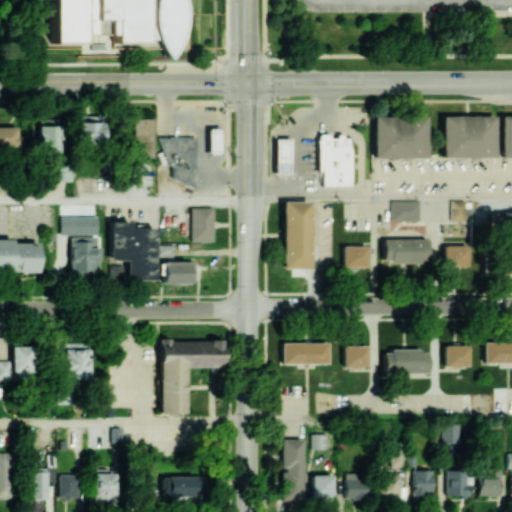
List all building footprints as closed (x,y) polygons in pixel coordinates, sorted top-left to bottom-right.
[(175,0),(176,1),(177,17),(173,38),(164,57),(157,48),(152,37),(144,37),(143,48),(42,48),(43,0),(175,0)] [(74,115),(74,142),(101,143),(102,116),(74,115)] [(372,158),(425,158),(424,115),(371,116),(372,158)] [(493,116),(440,115),(439,157),(492,157),(493,116)] [(511,115),(498,116),(498,157),(511,156),(511,115)] [(151,118),(131,118),(132,134),(128,134),(129,158),(152,157),(151,118)] [(36,151),(57,151),(57,125),(37,125),(36,151)] [(16,126),(0,126),(0,147),(16,147),(16,126)] [(320,186),(349,186),(350,135),(315,135),(315,172),(320,172),(320,186)] [(194,137),(158,136),(158,164),(170,165),(169,182),(193,183),(194,137)] [(290,138),(273,138),(273,175),(289,175),(290,138)] [(70,181),(70,164),(53,164),(53,181),(70,181)] [(449,220),(463,220),(464,201),(449,200),(449,220)] [(279,267),(307,268),(308,201),(280,201),(279,267)] [(417,220),(418,201),(389,201),(389,220),(417,220)] [(189,241),(211,240),(211,207),(189,207),(189,241)] [(511,229),(511,212),(490,212),(489,229),(511,229)] [(58,234),(95,234),(95,217),(58,216),(58,234)] [(152,279),(152,228),(128,227),(128,221),(107,221),(107,259),(124,259),(124,279),(152,279)] [(96,237),(68,236),(67,274),(95,275),(96,237)] [(426,238),(381,237),(381,262),(419,263),(419,259),(425,259),(426,238)] [(0,270),(35,271),(36,242),(10,242),(10,238),(0,238),(0,270)] [(466,244),(442,244),(441,265),(466,266),(466,244)] [(365,246),(341,245),(340,266),(365,267),(365,246)] [(511,274),(511,256),(492,256),(492,275),(511,274)] [(191,260),(160,261),(160,283),(192,283),(191,260)] [(156,413),(183,413),(183,367),(219,367),(219,339),(156,339),(156,413)] [(511,362),(511,341),(481,341),(481,362),(511,362)] [(326,342),(279,342),(279,363),(325,363),(326,342)] [(86,344),(62,344),(61,377),(86,377),(86,344)] [(442,366),(466,366),(466,345),(441,345),(442,366)] [(10,346),(9,375),(31,375),(31,346),(10,346)] [(365,346),(340,346),(340,367),(365,367),(365,346)] [(381,349),(381,372),(425,372),(425,350),(381,349)] [(9,360),(0,359),(0,378),(10,378),(9,360)] [(439,446),(457,445),(457,424),(439,424),(439,446)] [(120,427),(109,427),(109,442),(120,442),(120,427)] [(324,448),(324,433),(308,433),(309,449),(324,448)] [(279,470),(279,499),(301,498),(300,439),(279,439),(279,470)] [(388,466),(403,467),(403,449),(389,448),(388,466)] [(0,498),(12,498),(10,451),(0,451),(0,498)] [(497,468),(475,468),(476,495),(498,495),(497,468)] [(113,469),(91,469),(92,500),(114,499),(113,469)] [(410,496),(430,496),(429,469),(410,470),(410,496)] [(470,484),(470,471),(445,470),(444,494),(466,495),(466,484),(470,484)] [(45,498),(46,471),(27,471),(26,498),(45,498)] [(365,473),(342,472),(341,499),(364,499),(365,473)] [(56,473),(57,498),(77,498),(76,473),(56,473)] [(330,474),(309,474),(310,499),(330,498),(330,474)] [(396,474),(375,474),(374,498),(395,499),(396,474)] [(160,499),(198,498),(197,475),(159,476),(160,499)]
